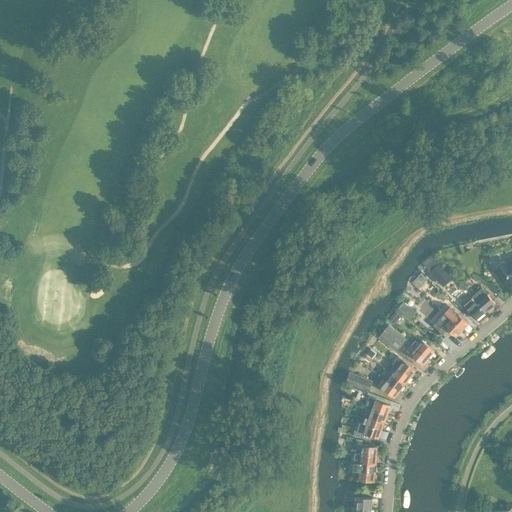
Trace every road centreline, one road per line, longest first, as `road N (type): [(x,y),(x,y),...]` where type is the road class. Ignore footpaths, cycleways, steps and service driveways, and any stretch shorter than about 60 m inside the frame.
road 1 (unknown): [(0,440),(69,493),(98,497),(134,475),(165,417),(202,276),(375,47),(401,0)]
road 2 (tertiary): [(128,511),(180,442),(233,270),(299,181),(376,105),(511,4)]
road 3 (residential): [(388,511),(406,411),(511,306)]
road 4 (unclassified): [(458,511),(481,441),(511,409)]
